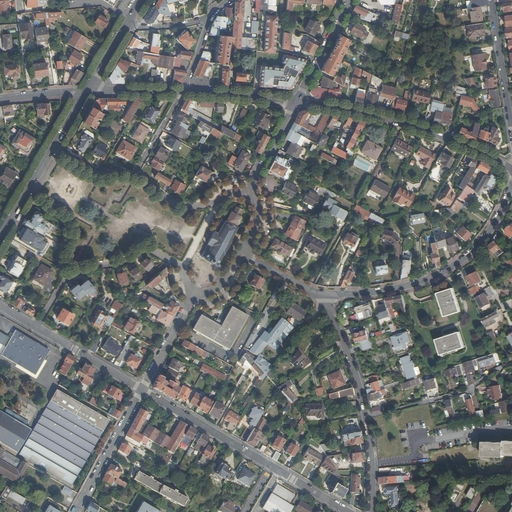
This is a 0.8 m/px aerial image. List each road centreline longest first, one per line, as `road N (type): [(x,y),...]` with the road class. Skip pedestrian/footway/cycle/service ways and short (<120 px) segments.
road 1 (residential): [(141,390),(347,511)]
road 2 (residential): [(511,180),(482,243),(462,261),(413,286),(326,293)]
road 3 (tertiary): [(511,168),(419,127),(295,101)]
road 4 (residential): [(372,468),(414,461),(417,440),(511,429)]
road 5 (residential): [(365,417),(468,390),(511,364)]
road 6 (residential): [(77,511),(141,390)]
road 7 (residential): [(492,0),(511,133)]
road 8 (unclassified): [(326,293),(365,417)]
road 9 (residential): [(65,277),(144,248),(182,267)]
road 10 (residential): [(249,191),(183,205),(134,172)]
road 11 (residential): [(36,327),(141,390)]
